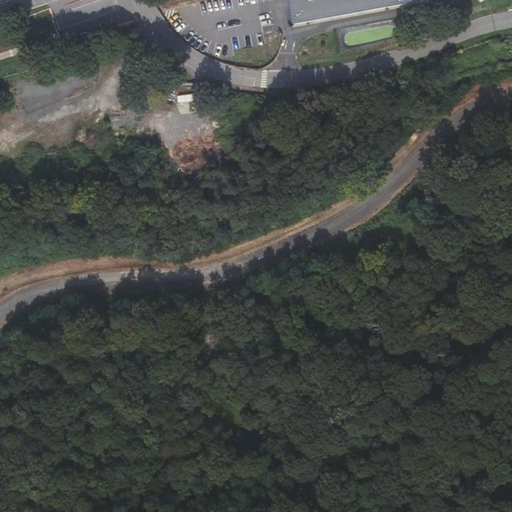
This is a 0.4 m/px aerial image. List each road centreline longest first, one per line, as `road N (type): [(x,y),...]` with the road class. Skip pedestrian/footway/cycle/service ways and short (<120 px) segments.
road 1 (unclassified): [(0,315),(24,296),(110,280),(205,277),(300,241),(372,200),(454,119),(511,94)]
road 2 (track): [(511,329),(317,470),(155,511)]
road 3 (track): [(156,32),(48,41),(0,58)]
